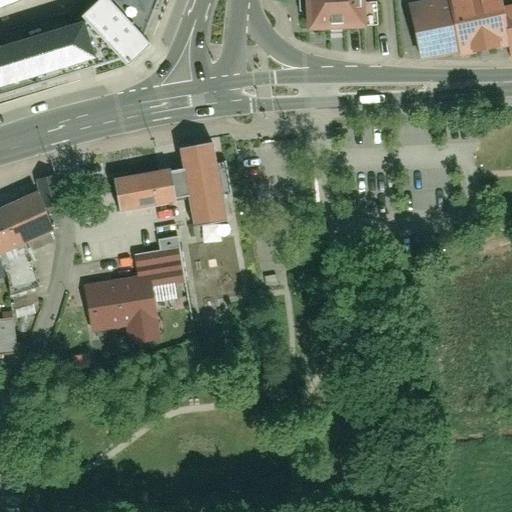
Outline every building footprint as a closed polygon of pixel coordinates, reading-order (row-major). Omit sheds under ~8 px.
[(0,0),(0,96),(119,61),(84,23),(0,47),(0,7),(17,0),(0,0)] [(128,0),(151,8),(154,0),(128,0)] [(303,0),(305,30),(363,27),(361,0),(303,0)] [(439,0),(404,8),(416,61),(457,53),(449,15),(445,0),(439,0)] [(511,0),(501,3),(510,58),(511,57),(511,0)] [(479,8),(449,15),(459,58),(490,51),(479,8)] [(111,176),(117,212),(176,203),(179,224),(221,216),(210,142),(166,150),(169,165),(111,176)] [(0,257),(46,238),(30,202),(0,213),(0,257)] [(127,342),(164,336),(153,284),(82,297),(91,336),(123,329),(127,342)]
